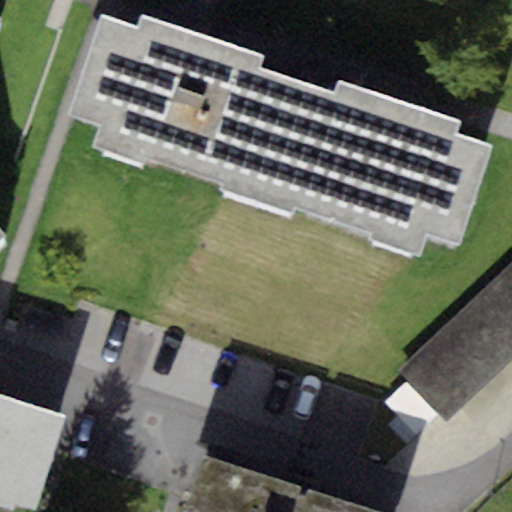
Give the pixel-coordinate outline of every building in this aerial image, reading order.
[(96,125),(93,136),(89,148),(142,166),(146,154),(220,179),(215,192),(250,202),(291,81),(259,70),(263,57),(139,14),(135,28),(101,16),(67,116),(96,125)] [(422,248),(426,237),(456,248),(490,148),(454,136),(459,123),(336,82),(332,95),(291,81),(250,202),(293,216),(296,206),(366,229),(363,240),(419,259),(422,248)] [(448,421),(511,360),(511,265),(400,371),(448,421)] [(0,502),(29,511),(32,511),(65,418),(0,396),(0,502)] [(373,511),(204,455),(184,511),(373,511)]
